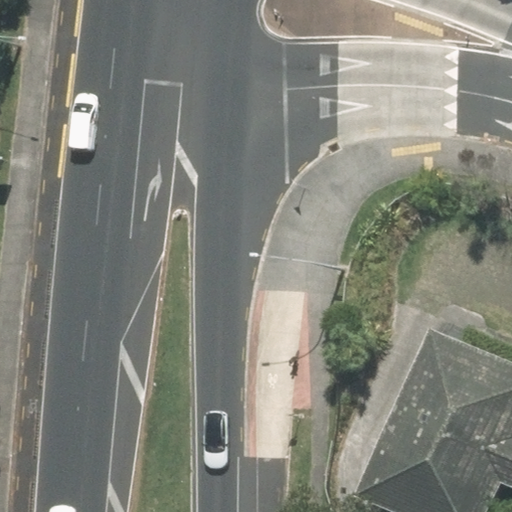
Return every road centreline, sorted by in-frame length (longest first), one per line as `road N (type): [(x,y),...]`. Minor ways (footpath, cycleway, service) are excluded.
road 1 (primary): [(69,511),(112,58)]
road 2 (primary): [(237,72),(221,248),(217,511)]
road 3 (tertiary): [(511,79),(344,82),(237,72)]
road 4 (tertiary): [(237,72),(112,58)]
